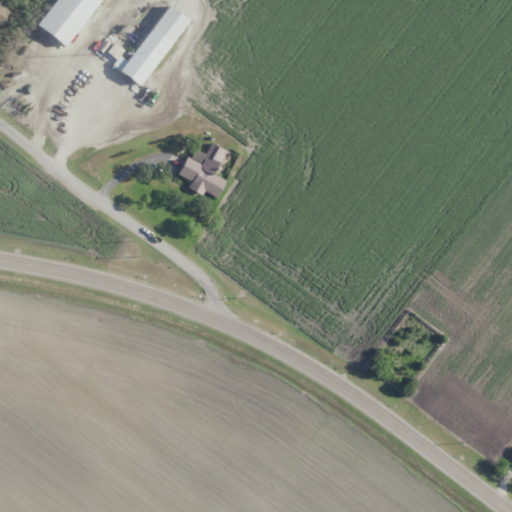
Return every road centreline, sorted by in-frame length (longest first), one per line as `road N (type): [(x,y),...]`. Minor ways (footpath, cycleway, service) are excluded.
road 1 (secondary): [(0,264),(203,307),(268,336),(503,511)]
road 2 (residential): [(203,307),(189,261),(0,116)]
